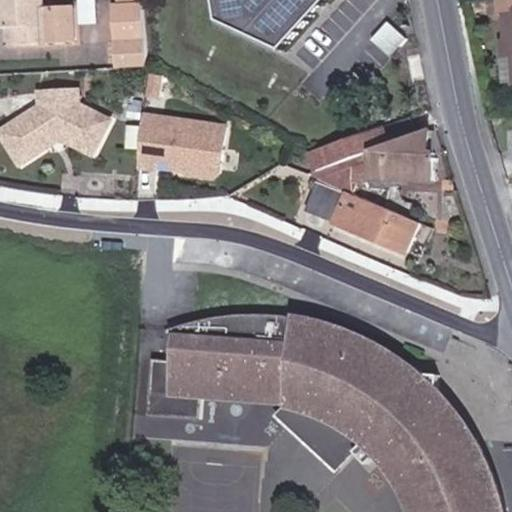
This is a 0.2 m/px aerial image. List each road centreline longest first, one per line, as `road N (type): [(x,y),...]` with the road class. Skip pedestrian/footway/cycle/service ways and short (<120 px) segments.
road 1 (residential): [(511,329),(278,238),(0,203)]
road 2 (secondary): [(511,278),(455,98),(438,0)]
